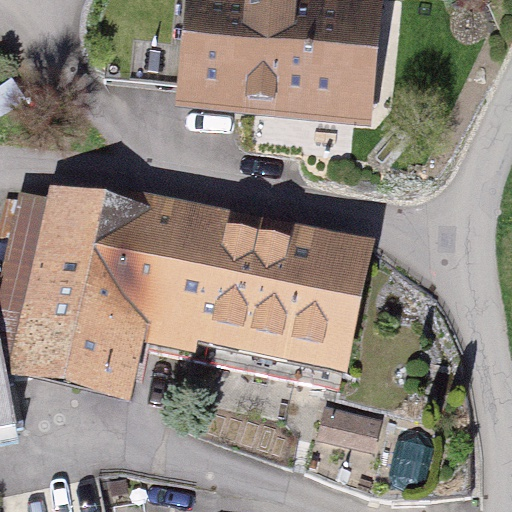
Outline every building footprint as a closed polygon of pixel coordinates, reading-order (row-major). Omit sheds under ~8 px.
[(288,17),(290,0),(112,0),(104,84),(355,108),(363,25),(288,17)] [(190,361),(220,221),(129,202),(124,226),(21,202),(5,272),(0,273),(0,353),(5,379),(28,374),(128,398),(138,350),(190,361)] [(220,221),(190,361),(324,390),(331,370),(355,257),(220,228),(222,222),(220,221)] [(5,379),(0,353),(0,436),(15,434),(5,379)] [(377,424),(328,413),(322,440),(371,452),(377,424)] [(100,511),(94,478),(0,497),(0,511),(100,511)]
